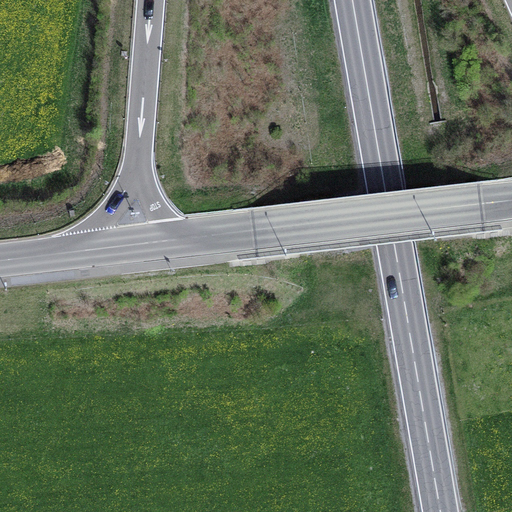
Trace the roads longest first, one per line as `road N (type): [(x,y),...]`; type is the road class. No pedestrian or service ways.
road 1 (trunk): [(352,0),(441,511)]
road 2 (secondary): [(184,240),(511,202)]
road 3 (trunk): [(151,0),(140,150)]
road 4 (trunk): [(140,150),(118,199),(68,253)]
